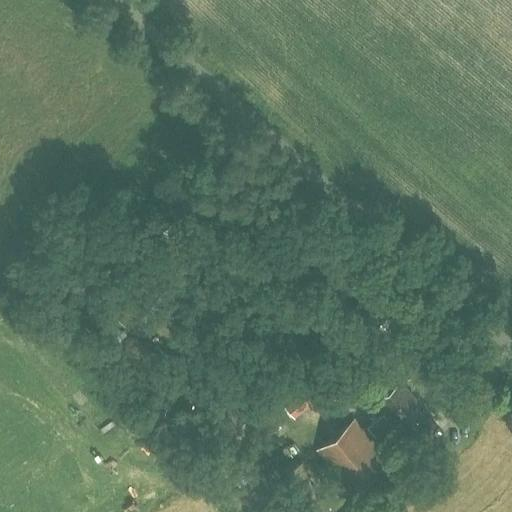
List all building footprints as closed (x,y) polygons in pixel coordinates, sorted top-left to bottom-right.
[(165,292),(151,282),(121,321),(136,333),(165,292)] [(133,335),(116,360),(148,381),(165,356),(133,335)] [(180,377),(170,370),(157,390),(166,397),(180,377)] [(328,388),(315,371),(248,425),(259,439),(291,413),(294,416),(328,388)] [(415,443),(437,425),(401,380),(379,398),(415,443)] [(267,403),(255,388),(227,411),(239,426),(267,403)] [(388,461),(354,419),(317,449),(351,491),(388,461)] [(318,500),(303,461),(281,469),(295,508),(318,500)]
